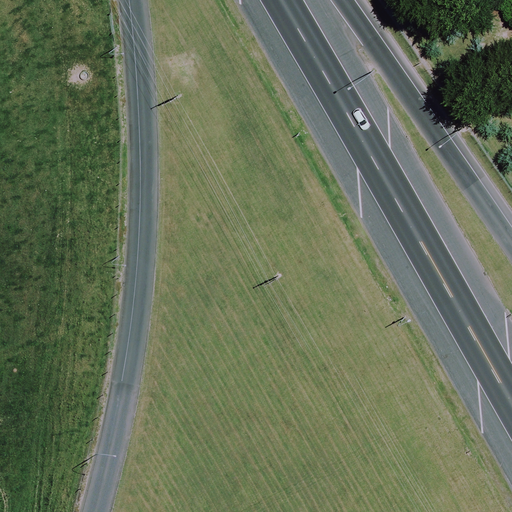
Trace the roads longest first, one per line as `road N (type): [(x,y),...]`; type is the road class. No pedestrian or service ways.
road 1 (secondary): [(89,511),(130,305),(139,187),(123,0)]
road 2 (secondary): [(511,389),(292,0)]
road 3 (secondary): [(337,0),(511,245)]
